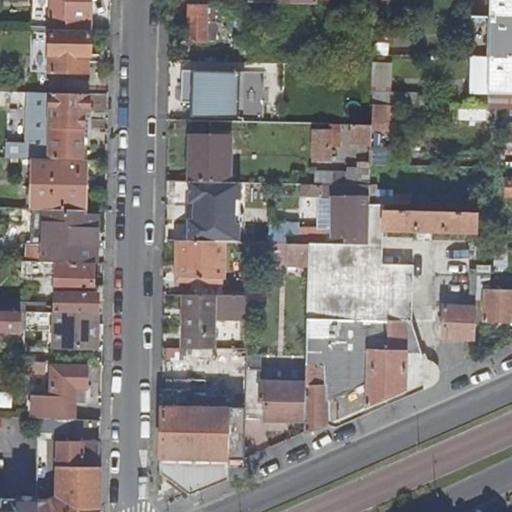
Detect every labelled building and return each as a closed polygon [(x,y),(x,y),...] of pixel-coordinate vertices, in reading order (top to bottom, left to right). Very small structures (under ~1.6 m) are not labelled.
[(50,0),(50,30),(90,30),(90,0),(50,0)] [(374,0),(375,4),(374,35),(389,35),(390,0),(374,0)] [(488,84),(488,92),(511,92),(511,0),(490,0),(490,16),(473,16),(471,84),(488,84)] [(246,2),(245,11),(261,11),(261,2),(246,2)] [(191,7),(189,41),(207,41),(208,22),(208,7),(191,7)] [(208,22),(207,41),(217,41),(218,22),(208,22)] [(51,34),(50,72),(87,73),(88,57),(90,56),(90,34),(51,34)] [(234,37),(234,47),(246,47),(246,37),(234,37)] [(374,85),(393,86),(395,61),(375,60),(374,85)] [(244,62),(244,73),(254,73),(254,77),(280,78),(281,63),(244,62)] [(179,70),(179,90),(185,90),(186,96),(192,96),(191,117),(240,117),(240,97),(235,97),(235,72),(179,70)] [(373,92),(373,104),(418,105),(418,93),(373,92)] [(51,129),(50,160),(82,161),(83,120),(88,119),(89,95),(37,94),(36,128),(51,129)] [(466,107),(466,123),(496,123),(496,108),(466,107)] [(353,125),(353,144),(372,144),(372,136),(372,125),(353,125)] [(314,131),(313,162),(329,162),(330,131),(314,131)] [(192,134),(190,181),(202,181),(229,182),(230,135),(192,134)] [(372,144),(371,163),(371,164),(395,165),(396,136),(372,136),(372,144)] [(33,160),(31,209),(36,209),(87,210),(87,161),(82,161),(50,160),(33,160)] [(348,169),(348,184),(371,185),(371,164),(371,163),(360,162),(360,169),(348,169)] [(167,180),(167,197),(202,198),(202,181),(190,181),(167,180)] [(307,183),(307,195),(323,195),(323,184),(307,183)] [(333,184),(332,233),(358,233),(359,195),(370,195),(370,194),(371,185),(348,184),(333,184)] [(359,195),(358,233),(369,233),(370,204),(370,195),(359,195)] [(370,204),(369,233),(369,246),(367,331),(379,331),(379,320),(389,320),(388,351),(367,351),(366,383),(366,387),(426,361),(413,321),(414,265),(384,264),(384,229),(478,232),(478,212),(385,210),(385,205),(376,204),(370,204)] [(36,209),(35,262),(47,262),(57,262),(94,263),(98,263),(98,215),(86,214),(87,210),(36,209)] [(166,225),(166,240),(180,241),(200,241),(200,226),(166,225)] [(180,241),(180,273),(184,273),(183,295),(186,295),(223,296),(224,242),(200,241),(180,241)] [(278,243),(277,265),(310,266),(310,244),(278,243)] [(310,244),(310,266),(307,384),(306,420),(305,433),(328,423),(327,401),(366,383),(367,351),(367,331),(369,246),(310,244)] [(27,262),(26,277),(47,278),(47,262),(35,262),(27,262)] [(51,307),(51,312),(104,313),(105,286),(94,286),(94,263),(57,262),(56,307),(51,307)] [(511,288),(485,289),(484,321),(511,321),(511,288)] [(186,295),(184,349),(214,349),(215,319),(247,320),(248,297),(223,296),(186,295)] [(19,303),(19,311),(22,311),(27,312),(41,312),(41,303),(19,303)] [(444,305),(443,338),(475,339),(476,306),(444,305)] [(0,330),(22,331),(22,311),(19,311),(0,310),(0,330)] [(56,332),(55,347),(98,349),(98,325),(104,325),(104,313),(51,312),(41,312),(27,312),(27,331),(56,332)] [(367,331),(367,351),(388,351),(389,320),(379,320),(379,331),(367,331)] [(366,387),(366,406),(431,378),(426,361),(366,387)] [(23,363),(22,375),(46,376),(47,363),(23,363)] [(46,400),(46,419),(68,420),(75,420),(76,389),(87,389),(87,369),(53,367),(52,400),(46,400)] [(246,371),(246,408),(246,419),(306,420),(307,384),(261,383),(261,371),(246,371)] [(366,383),(327,401),(328,423),(366,406),(366,387),(366,383)] [(162,390),(161,459),(230,460),(245,460),(246,419),(246,408),(190,407),(190,391),(162,390)] [(39,419),(39,433),(67,433),(68,420),(46,419),(39,419)] [(38,501),(37,511),(98,511),(99,511),(101,442),(58,442),(57,466),(58,467),(57,498),(47,501),(38,501)] [(162,460),(162,473),(230,478),(230,460),(161,459),(162,460)] [(162,473),(192,494),(230,478),(162,473)] [(38,479),(38,489),(46,490),(46,479),(38,479)] [(0,511),(37,511),(38,501),(38,496),(17,496),(17,499),(17,507),(0,506),(0,511)] [(1,499),(0,506),(17,507),(17,499),(1,499)]
